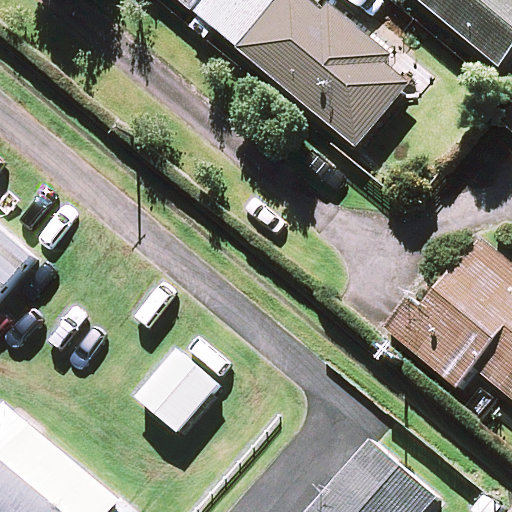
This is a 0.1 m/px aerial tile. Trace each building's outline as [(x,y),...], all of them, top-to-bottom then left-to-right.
[(182,0),(205,19),(194,32),(209,45),(220,32),(364,154),(424,83),(334,7),(329,12),(314,0),(287,0),(284,4),(279,0),(182,0)] [(511,66),(511,0),(420,0),(507,73),(511,66)] [(0,312),(43,263),(0,224),(0,312)] [(511,263),(489,245),(437,308),(426,299),(396,335),(466,393),(483,373),(511,396),(511,263)] [(225,393),(185,358),(144,404),(184,439),(225,393)] [(133,511),(15,408),(0,424),(0,505),(7,511),(133,511)] [(435,511),(442,505),(378,449),(322,511),(435,511)]
